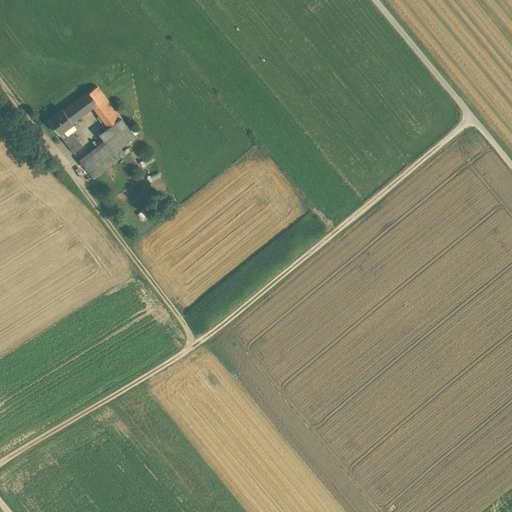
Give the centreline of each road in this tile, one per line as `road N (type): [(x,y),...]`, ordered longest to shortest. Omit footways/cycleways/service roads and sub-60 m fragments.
road 1 (track): [(474,122),(197,343),(0,464)]
road 2 (track): [(511,166),(377,0)]
